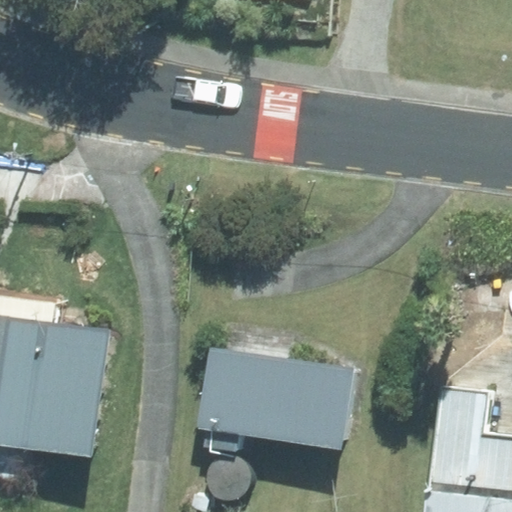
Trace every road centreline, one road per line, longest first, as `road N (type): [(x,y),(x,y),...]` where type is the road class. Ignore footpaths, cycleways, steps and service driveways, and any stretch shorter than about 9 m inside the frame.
road 1 (residential): [(511,157),(245,124),(105,94),(0,56)]
road 2 (unknown): [(105,94),(140,298),(134,439),(121,511)]
